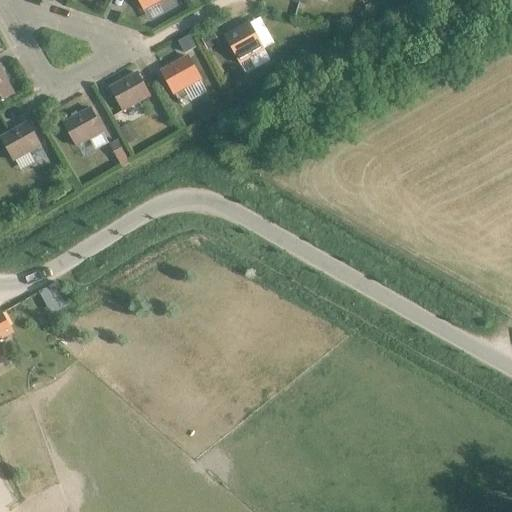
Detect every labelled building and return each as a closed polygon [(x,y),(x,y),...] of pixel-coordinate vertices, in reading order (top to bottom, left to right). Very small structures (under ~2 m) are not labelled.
[(137,0),(144,12),(164,0),(137,0)] [(239,65),(264,52),(249,24),(224,37),(239,65)] [(174,96),(200,81),(187,58),(161,73),(174,96)] [(0,103),(14,96),(0,70),(0,103)] [(123,113),(150,98),(137,74),(110,89),(123,113)] [(76,148),(103,133),(90,110),(63,124),(76,148)] [(14,162),(40,148),(27,124),(0,139),(14,162)] [(3,314),(0,315),(0,352),(5,350),(0,341),(0,334),(11,328),(3,314)]
